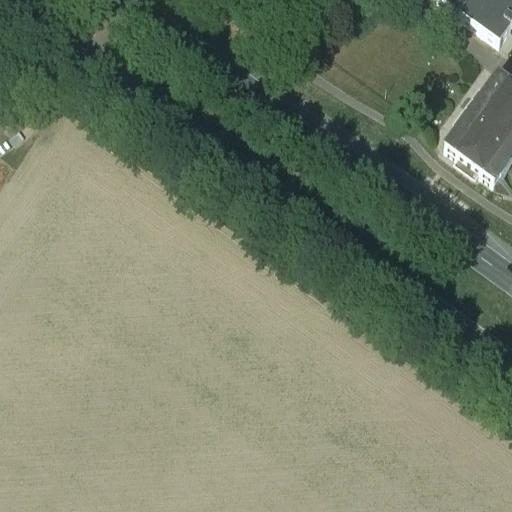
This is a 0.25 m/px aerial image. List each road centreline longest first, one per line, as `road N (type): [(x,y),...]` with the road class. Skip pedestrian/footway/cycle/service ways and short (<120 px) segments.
road 1 (primary): [(3,0),(511,368)]
road 2 (primary): [(511,281),(121,0)]
